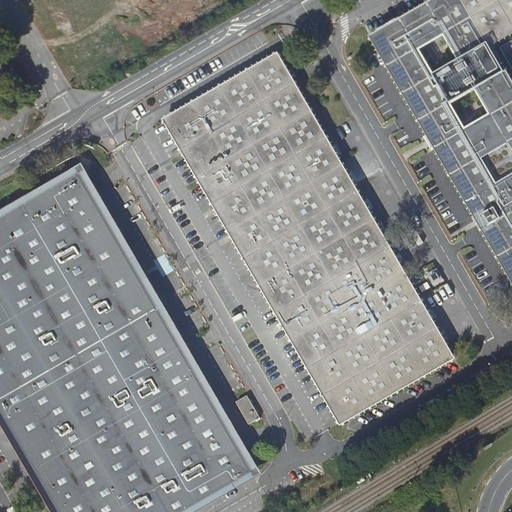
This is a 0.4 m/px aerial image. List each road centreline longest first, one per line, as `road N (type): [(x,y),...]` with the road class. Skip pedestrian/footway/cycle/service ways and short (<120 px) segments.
road 1 (unclassified): [(288,460),(280,423),(99,109)]
road 2 (unclassified): [(500,349),(308,14)]
road 3 (unclassified): [(500,349),(335,451),(288,460)]
road 4 (secondary): [(282,0),(99,109)]
road 5 (unclassified): [(6,0),(76,121)]
